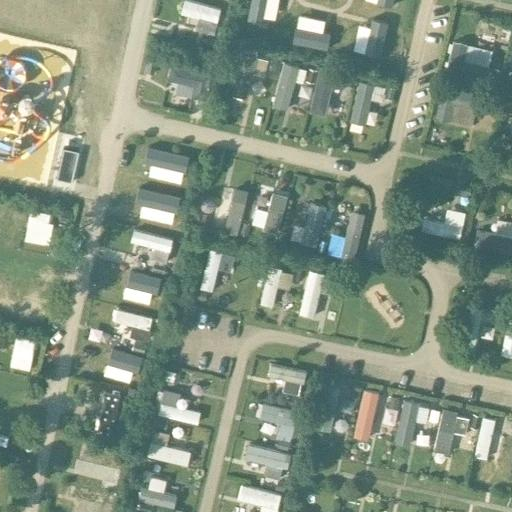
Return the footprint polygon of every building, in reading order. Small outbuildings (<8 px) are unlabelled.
[(194,12),(192,26),(218,29),(221,5),(186,0),(184,11),(194,12)] [(86,14),(105,15),(105,5),(86,4),(86,14)] [(0,58),(17,60),(20,32),(0,29),(0,58)] [(37,37),(28,81),(44,84),(49,58),(62,60),(66,42),(37,37)] [(447,69),(487,81),(496,50),(457,37),(447,69)] [(87,96),(98,51),(79,46),(68,91),(87,96)] [(275,104),(292,108),(303,64),(286,59),(275,104)] [(174,107),(190,109),(192,94),(206,96),(209,71),(171,66),(168,89),(176,90),(174,107)] [(333,112),(335,66),(317,66),(316,111),(333,112)] [(361,78),(352,120),(369,123),(375,99),(385,101),(389,84),(361,78)] [(13,150),(17,136),(5,133),(1,147),(13,150)] [(154,145),(150,160),(191,171),(195,156),(154,145)] [(56,179),(72,182),(79,151),(63,148),(56,179)] [(36,187),(37,154),(7,153),(6,186),(36,187)] [(251,188),(227,182),(217,222),(240,228),(251,188)] [(180,220),(183,194),(141,188),(137,214),(180,220)] [(275,190),(271,209),(256,206),(252,225),(281,231),(289,193),(275,190)] [(312,199),(305,224),(297,222),(293,238),(319,245),(330,204),(312,199)] [(0,235),(17,239),(24,206),(1,201),(0,205),(0,235)] [(423,217),(421,231),(464,236),(467,209),(447,207),(445,220),(423,217)] [(50,244),(56,213),(30,208),(24,239),(50,244)] [(359,255),(364,210),(341,208),(336,252),(359,255)] [(511,251),(511,219),(498,218),(496,232),(477,229),(475,246),(511,251)] [(131,256),(174,265),(180,241),(137,231),(131,256)] [(211,248),(203,286),(215,289),(220,266),(232,269),(235,252),(211,248)] [(270,266),(262,301),(276,304),(284,269),(270,266)] [(310,267),(299,311),(317,316),(329,272),(310,267)] [(123,269),(121,284),(141,287),(139,298),(161,301),(165,274),(123,269)] [(47,326),(52,293),(28,289),(23,323),(47,326)] [(113,329),(132,334),(135,323),(152,328),(155,316),(119,307),(113,329)] [(14,334),(10,366),(33,368),(36,336),(14,334)] [(118,375),(137,381),(146,355),(107,343),(102,358),(122,364),(118,375)] [(273,361),(270,371),(306,381),(309,371),(273,361)] [(327,383),(317,426),(333,430),(343,387),(327,383)] [(366,387),(354,434),(371,438),(384,391),(366,387)] [(182,405),(184,391),(167,389),(163,416),(202,420),(204,408),(182,405)] [(96,432),(112,436),(120,395),(105,392),(96,432)] [(452,453),(462,412),(406,397),(395,440),(413,445),(420,419),(440,424),(434,448),(452,453)] [(280,435),(299,437),(302,407),(259,402),(257,417),(281,420),(280,435)] [(0,447),(18,450),(23,415),(0,411),(0,447)] [(476,454),(491,457),(498,416),(484,414),(476,454)] [(191,464),(195,450),(169,443),(170,438),(156,434),(151,454),(191,464)] [(81,442),(76,457),(119,470),(124,455),(81,442)] [(290,467),(293,452),(251,442),(248,457),(290,467)] [(178,507),(181,495),(166,491),(169,478),(151,473),(145,498),(178,507)] [(65,496),(103,509),(109,493),(70,480),(65,496)] [(242,485),(240,500),(280,505),(282,490),(242,485)]
